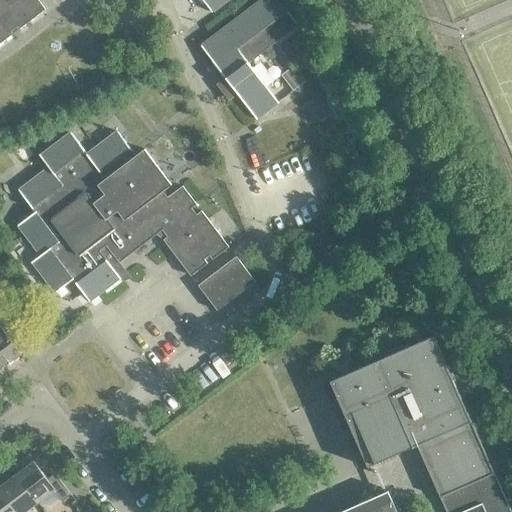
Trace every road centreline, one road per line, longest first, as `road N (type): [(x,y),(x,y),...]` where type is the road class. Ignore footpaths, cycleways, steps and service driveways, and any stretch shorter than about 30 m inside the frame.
road 1 (unknown): [(142,396),(93,335),(161,290),(172,293),(211,344)]
road 2 (residential): [(0,444),(51,406),(126,511)]
